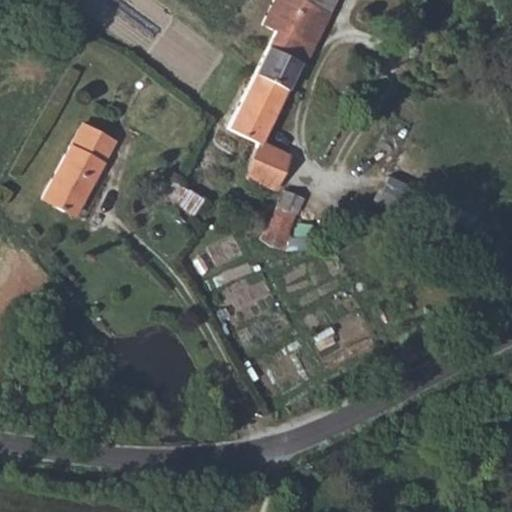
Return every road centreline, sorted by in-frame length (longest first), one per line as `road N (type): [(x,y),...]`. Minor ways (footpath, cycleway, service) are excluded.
road 1 (residential): [(0,449),(127,464),(234,463),(318,435),(511,337)]
road 2 (track): [(511,300),(449,237),(379,191),(322,189),(295,139),(325,47),(364,0)]
